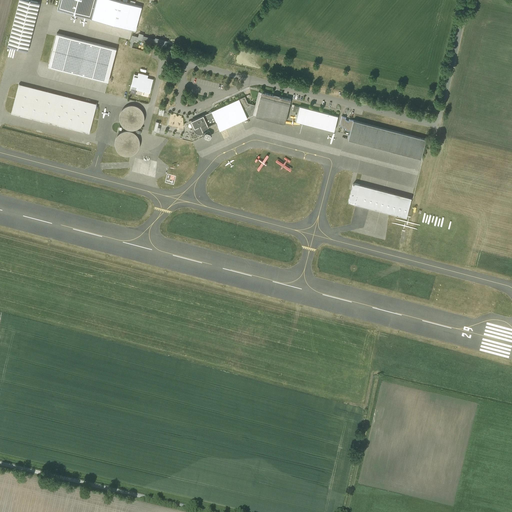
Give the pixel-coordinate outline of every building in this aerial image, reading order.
[(29,0),(19,0),(7,46),(10,47),(27,51),(40,3),(29,0)] [(59,0),(57,7),(57,10),(91,19),(136,30),(142,7),(115,0),(59,0)] [(138,37),(132,35),(130,41),(131,42),(129,47),(132,48),(134,41),(137,42),(137,41),(138,41),(139,40),(153,44),(155,39),(143,36),(143,35),(139,33),(138,37)] [(116,49),(56,34),(55,36),(49,63),(48,67),(108,82),(116,49)] [(148,75),(138,73),(138,75),(134,74),(131,85),(137,87),(136,89),(149,92),(150,93),(153,79),(147,78),(148,75)] [(97,104),(19,84),(15,98),(15,100),(11,114),(89,133),(93,119),(93,118),(97,104)] [(256,101),(255,105),(256,105),(253,115),(255,115),(261,96),(261,92),(259,92),(256,101)] [(273,95),(262,92),(261,92),(261,96),(290,104),(291,99),(279,96),(279,95),(276,95),(274,94),(273,94),(273,95)] [(212,111),(211,111),(211,112),(219,129),(220,130),(253,115),(256,105),(255,105),(248,103),(245,96),(212,111)] [(290,104),(261,96),(255,115),(285,123),(290,104)] [(144,119),(144,117),(143,113),(140,109),(136,106),(131,105),(126,106),(122,109),(120,113),(119,118),(120,123),(123,127),(127,129),(132,130),(136,129),(137,128),(140,126),(143,122),(144,119)] [(333,115),(299,106),(295,121),(334,131),(338,116),(335,115),(334,115),(333,115)] [(203,115),(191,121),(195,130),(197,132),(199,133),(201,133),(203,132),(205,137),(206,137),(208,138),(208,137),(209,137),(210,137),(210,136),(211,133),(219,129),(211,112),(210,112),(203,115)] [(346,119),(345,119),(346,117),(342,116),(339,124),(343,127),(345,128),(345,130),(350,131),(353,120),(349,119),(349,121),(347,120),(346,119)] [(354,120),(353,120),(350,131),(349,135),(348,140),(421,159),(421,158),(426,139),(354,120)] [(135,134),(131,131),(129,131),(127,131),(122,132),(119,134),(118,135),(115,139),(115,144),(116,147),(116,148),(119,152),(123,155),(128,156),(131,155),(133,154),(136,152),(139,147),(139,142),(138,137),(135,134)] [(411,198),(355,183),(353,184),(351,190),(348,202),(354,204),(363,206),(380,211),(388,213),(406,217),(411,199),(411,198)]
